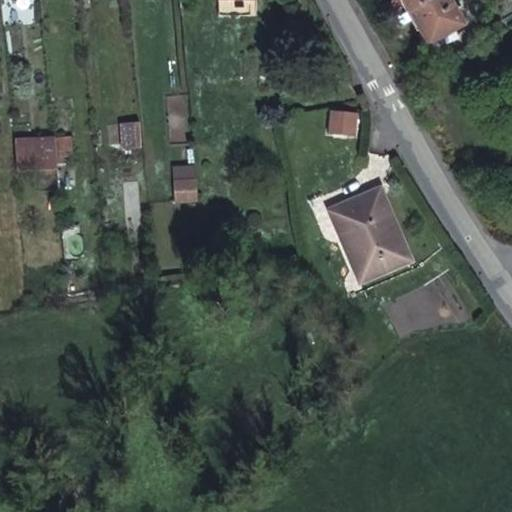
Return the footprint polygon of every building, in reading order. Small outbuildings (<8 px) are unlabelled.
[(220,0),(220,15),(260,15),(259,0),(220,0)] [(462,22),(449,0),(405,0),(429,41),(462,22)] [(54,137),(55,145),(57,164),(75,162),(72,136),(54,137)] [(0,163),(17,163),(15,146),(0,145),(0,163)] [(55,145),(15,146),(17,163),(57,164),(55,145)] [(178,179),(181,200),(200,198),(198,177),(178,179)] [(363,279),(412,255),(378,186),(358,195),(361,203),(354,206),(351,199),(332,208),(350,244),(347,246),(363,279)] [(361,203),(358,195),(351,199),(354,206),(361,203)]
